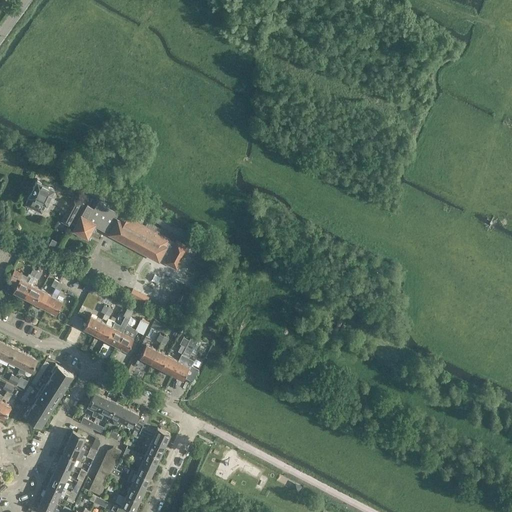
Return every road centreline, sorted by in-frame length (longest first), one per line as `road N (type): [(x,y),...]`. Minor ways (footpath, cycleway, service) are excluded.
road 1 (residential): [(368,511),(217,432)]
road 2 (residential): [(22,464),(46,453),(90,366)]
